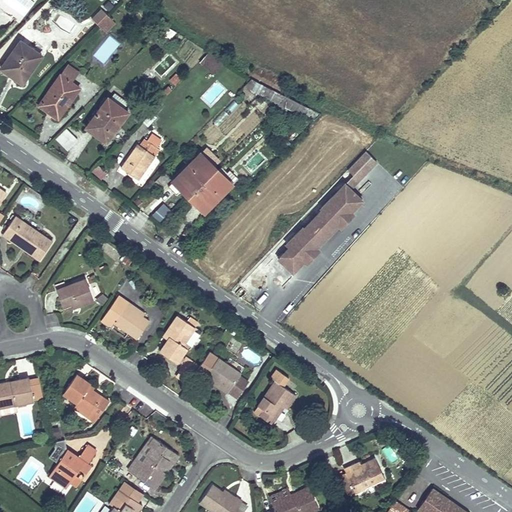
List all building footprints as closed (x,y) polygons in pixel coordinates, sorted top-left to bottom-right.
[(101,8),(91,19),(104,32),(115,22),(101,8)] [(19,40),(0,68),(21,83),(40,55),(19,40)] [(208,59),(203,65),(213,73),(219,67),(208,59)] [(141,76),(145,79),(152,72),(148,68),(141,76)] [(168,80),(173,85),(180,78),(175,72),(168,80)] [(38,105),(54,116),(61,105),(65,108),(78,88),(59,74),(38,105)] [(85,127),(96,134),(98,131),(108,139),(128,112),(107,97),(85,127)] [(307,109),(286,97),(280,104),(302,116),(307,109)] [(217,125),(238,106),(233,100),(212,120),(217,125)] [(58,118),(65,108),(61,105),(54,116),(58,118)] [(54,138),(67,150),(78,139),(65,127),(54,138)] [(106,142),(108,139),(98,131),(96,134),(106,142)] [(121,168),(138,179),(159,149),(143,139),(139,145),(137,144),(121,168)] [(355,183),(381,156),(370,145),(352,164),(358,169),(349,178),(353,181),(354,182),(355,183)] [(201,153),(175,179),(184,187),(188,184),(194,190),(216,168),(201,153)] [(96,165),(91,173),(101,179),(106,171),(96,165)] [(194,190),(188,197),(195,205),(198,202),(206,209),(232,184),(216,168),(194,190)] [(184,187),(175,179),(172,182),(188,197),(194,190),(188,184),(184,187)] [(353,181),(283,253),(297,267),(309,255),(311,258),(324,244),(321,242),(343,219),(346,222),(358,209),(356,206),(367,194),(355,183),(354,182),(353,181)] [(162,202),(151,215),(160,222),(170,208),(162,202)] [(198,202),(195,205),(203,212),(206,209),(198,202)] [(15,216),(2,234),(8,239),(11,235),(27,246),(25,250),(39,260),(51,242),(15,216)] [(182,235),(187,239),(192,235),(186,230),(182,235)] [(11,235),(8,239),(25,250),(27,246),(11,235)] [(85,279),(55,290),(62,307),(71,303),(77,301),(79,306),(94,301),(85,279)] [(117,296),(103,315),(113,322),(136,339),(148,322),(142,317),(131,310),(133,307),(117,296)] [(144,314),(133,307),(131,310),(142,317),(144,314)] [(103,315),(99,321),(109,327),(113,322),(103,315)] [(177,315),(164,334),(168,337),(159,351),(176,363),(186,349),(182,345),(190,334),(184,330),(189,323),(177,315)] [(189,323),(184,330),(190,334),(195,327),(189,323)] [(225,363),(209,351),(199,367),(198,368),(222,385),(219,389),(235,398),(247,381),(238,375),(243,368),(229,358),(225,363)] [(186,358),(182,365),(180,371),(176,377),(187,384),(198,368),(199,367),(186,358)] [(275,369),(269,378),(273,381),(256,404),(263,409),(258,415),(269,423),(273,417),(271,416),(279,404),(282,406),(285,408),(295,395),(282,386),(287,378),(275,369)] [(76,374),(62,393),(76,403),(97,417),(109,400),(86,385),(88,382),(76,374)] [(39,375),(28,377),(33,401),(44,399),(39,375)] [(4,381),(0,382),(0,408),(15,406),(34,402),(33,401),(28,377),(10,380),(11,383),(5,384),(4,381)] [(222,385),(213,379),(210,383),(219,389),(222,385)] [(97,417),(76,403),(73,407),(94,421),(97,417)] [(263,409),(256,404),(252,411),(258,415),(263,409)] [(279,404),(271,416),(273,417),(282,406),(279,404)] [(142,463),(148,455),(146,454),(152,447),(148,445),(154,438),(152,436),(127,469),(139,477),(141,474),(134,469),(140,461),(142,463)] [(178,454),(154,438),(148,445),(152,447),(146,454),(148,455),(142,463),(140,461),(134,469),(141,474),(139,477),(153,488),(165,472),(161,469),(167,459),(172,463),(178,454)] [(58,462),(49,474),(66,487),(70,481),(76,474),(72,471),(74,468),(78,470),(80,468),(85,472),(90,465),(87,463),(95,451),(86,444),(77,457),(66,449),(65,439),(54,441),(55,447),(49,456),(58,462)] [(390,463),(398,460),(391,444),(383,448),(390,463)] [(354,462),(343,468),(344,470),(355,492),(364,488),(364,486),(383,477),(373,457),(360,463),(355,465),(354,462)] [(165,472),(172,463),(167,459),(161,469),(165,472)] [(355,492),(344,470),(338,473),(348,494),(355,492)] [(76,474),(70,481),(77,485),(82,477),(76,474)] [(125,480),(119,489),(137,501),(143,492),(125,480)] [(212,484),(199,501),(214,511),(232,511),(241,500),(236,496),(233,499),(212,484)] [(293,492),(295,496),(310,489),(308,486),(293,492)] [(224,488),(222,491),(233,499),(236,496),(224,488)] [(432,488),(417,508),(423,511),(461,511),(463,509),(432,488)] [(114,507),(110,511),(130,511),(134,507),(138,509),(142,504),(137,501),(119,489),(109,503),(114,507)] [(269,497),(271,502),(289,494),(287,489),(269,497)] [(289,494),(271,502),(275,511),(309,511),(318,508),(310,489),(295,496),(296,498),(292,500),(289,494)] [(406,511),(408,509),(394,500),(386,511),(406,511)]
